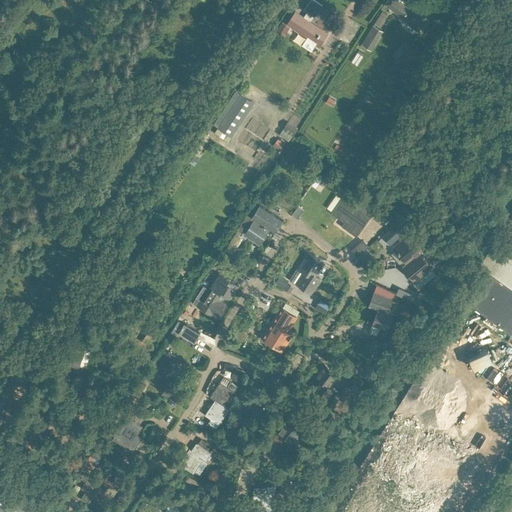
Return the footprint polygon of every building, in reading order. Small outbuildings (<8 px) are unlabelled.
[(328,34),(310,22),(314,16),(314,17),(322,5),(315,0),(310,0),(304,10),(307,12),(304,17),(295,12),(287,23),(307,37),(302,44),(311,51),(315,45),(319,47),(328,34)] [(418,15),(398,0),(387,0),(385,3),(411,24),(410,25),(418,31),(427,20),(419,13),(418,15)] [(279,30),(284,32),(287,23),(282,21),(279,30)] [(365,37),(361,43),(369,49),(382,31),(373,24),(364,36),(365,37)] [(408,59),(419,46),(413,41),(401,53),(408,59)] [(22,70),(21,73),(15,70),(12,77),(28,84),(31,77),(28,76),(29,73),(22,70)] [(254,102),(241,93),(220,124),(234,133),(254,102)] [(330,96),(326,102),(332,105),(336,100),(330,96)] [(283,129),(280,134),(289,141),(293,136),(294,136),(299,129),(288,122),(283,129)] [(279,138),(274,145),(281,150),(282,147),(286,143),(279,138)] [(337,143),(334,147),(340,151),(343,147),(337,143)] [(194,154),(189,161),(194,164),(198,157),(194,154)] [(299,168),(298,170),(306,174),(309,169),(302,164),(299,168)] [(437,167),(427,169),(430,181),(440,179),(437,167)] [(258,169),(253,175),(259,179),(263,174),(258,169)] [(318,188),(326,177),(321,173),(313,185),(318,188)] [(261,204),(252,217),(269,228),(268,230),(272,232),(273,231),(274,231),(283,218),(269,208),(274,201),(261,193),(256,201),(261,204)] [(370,216),(343,197),(333,212),(346,221),(343,225),(357,235),(370,216)] [(269,228),(252,217),(249,215),(239,231),(259,244),(268,230),(269,228)] [(395,225),(383,236),(391,244),(403,234),(395,225)] [(237,230),(225,248),(233,253),(245,236),(237,230)] [(423,250),(410,234),(395,247),(398,251),(399,253),(399,252),(407,262),(419,253),(423,250)] [(363,240),(353,250),(357,255),(368,246),(363,240)] [(365,249),(358,254),(362,259),(369,253),(365,249)] [(324,262),(309,253),(299,268),(304,272),(297,283),(312,293),(321,278),(316,275),(324,262)] [(431,268),(419,253),(407,262),(403,265),(416,280),(431,268)] [(238,257),(233,264),(242,270),(247,263),(238,257)] [(511,286),(488,270),(467,299),(511,330),(511,286)] [(219,273),(211,286),(230,298),(239,285),(219,273)] [(281,275),(276,284),(281,287),(287,279),(281,275)] [(287,283),(283,288),(290,292),(293,286),(287,283)] [(377,285),(369,306),(389,312),(395,293),(377,285)] [(230,299),(230,298),(211,286),(209,289),(203,286),(195,298),(206,305),(203,309),(213,315),(213,314),(218,317),(227,303),(229,298),(230,299)] [(320,298),(317,302),(327,309),(330,305),(320,298)] [(297,316),(282,306),(263,337),(282,350),(293,334),(287,330),(297,316)] [(403,307),(400,314),(407,317),(410,310),(403,307)] [(391,322),(393,315),(372,308),(368,320),(373,321),(372,324),(381,326),(378,334),(390,338),(395,323),(391,322)] [(183,322),(178,331),(195,341),(200,332),(183,322)] [(154,323),(139,345),(150,352),(164,330),(154,323)] [(75,336),(67,364),(77,367),(84,346),(92,348),(94,342),(75,336)] [(368,338),(365,351),(373,353),(372,357),(378,358),(381,346),(375,344),(376,341),(368,338)] [(489,349),(469,355),(472,367),(492,361),(489,349)] [(164,392),(169,395),(179,381),(174,378),(181,368),(165,357),(158,368),(164,372),(156,386),(164,391),(164,392)] [(339,374),(325,363),(315,376),(320,379),(330,386),(339,374)] [(365,366),(362,372),(368,375),(371,369),(365,366)] [(236,367),(232,376),(241,380),(245,371),(236,367)] [(125,371),(115,386),(119,389),(130,374),(125,371)] [(335,390),(330,386),(320,379),(311,391),(325,402),(335,390)] [(227,386),(220,381),(210,396),(215,399),(230,409),(232,410),(235,403),(229,399),(235,391),(234,390),(237,386),(230,381),(227,386)] [(346,385),(340,393),(349,399),(355,391),(346,385)] [(223,418),(230,409),(215,399),(205,414),(224,427),(227,421),(223,418)] [(279,431),(274,438),(289,448),(301,431),(318,443),(325,434),(313,425),(310,429),(305,425),(307,421),(292,410),(278,429),(279,431)] [(127,416),(121,426),(112,439),(133,452),(142,438),(137,435),(142,427),(127,416)] [(236,418),(232,424),(247,434),(251,427),(236,418)] [(192,449),(190,448),(180,463),(194,473),(204,458),(206,460),(211,452),(197,442),(192,449)] [(222,444),(218,451),(223,455),(228,448),(222,444)] [(97,446),(92,455),(102,461),(106,455),(107,453),(97,446)] [(281,457),(267,447),(262,454),(276,463),(281,457)] [(233,454),(230,464),(240,468),(243,458),(233,454)] [(93,459),(86,462),(89,469),(95,466),(93,459)] [(105,493),(93,485),(97,479),(84,471),(80,477),(86,481),(84,484),(89,488),(82,498),(90,504),(88,506),(95,511),(96,511),(102,504),(99,502),(105,493)] [(258,481),(254,481),(255,492),(254,492),(255,511),(276,511),(275,492),(263,492),(263,488),(262,488),(261,484),(259,484),(258,481)] [(157,484),(152,491),(157,494),(162,487),(157,484)] [(167,511),(147,502),(141,511),(183,511),(186,508),(177,503),(173,511),(167,511)]
